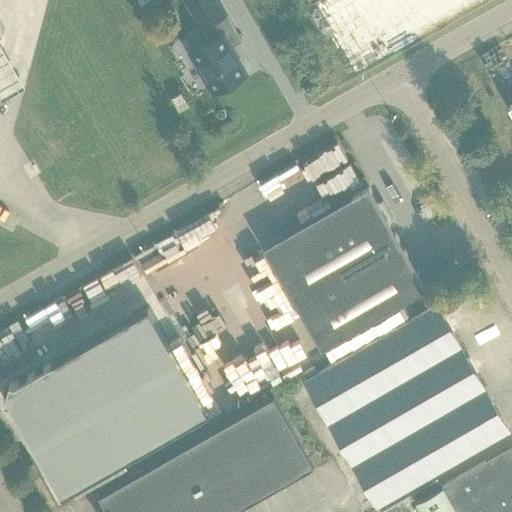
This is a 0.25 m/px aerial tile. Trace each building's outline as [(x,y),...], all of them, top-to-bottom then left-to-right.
[(217,91),(245,74),(230,49),(243,41),(219,0),(187,0),(211,40),(193,51),(217,91)] [(179,110),(189,105),(181,91),(172,97),(179,110)] [(369,186),(263,246),(283,280),(321,347),(323,347),(427,287),(369,186)] [(11,383),(8,398),(62,493),(209,409),(149,304),(11,383)] [(377,506),(510,431),(438,304),(305,380),(377,506)] [(274,396),(99,495),(102,501),(108,511),(232,511),(314,466),(274,396)] [(457,511),(511,511),(511,444),(442,485),(457,511)]
